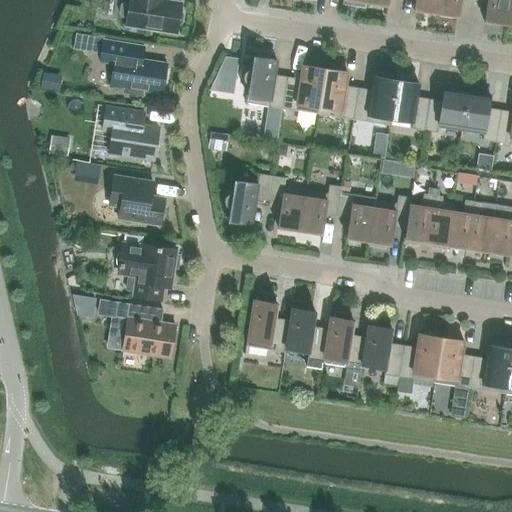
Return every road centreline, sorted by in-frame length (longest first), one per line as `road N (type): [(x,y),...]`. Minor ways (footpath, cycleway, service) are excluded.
road 1 (residential): [(511,315),(393,297),(359,276),(208,252)]
road 2 (residential): [(511,65),(213,17)]
road 3 (residential): [(208,252),(188,144),(213,17)]
road 4 (residential): [(4,511),(17,410),(0,316)]
